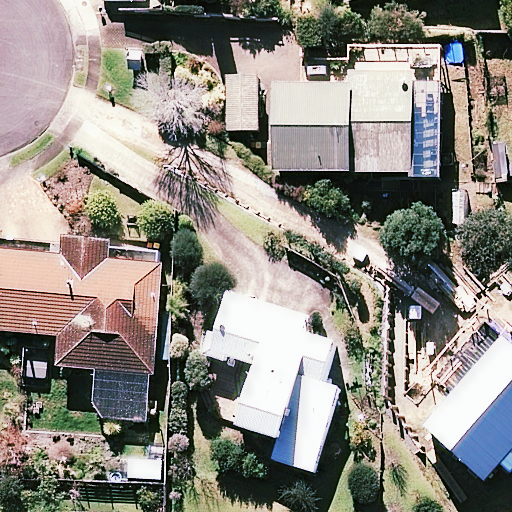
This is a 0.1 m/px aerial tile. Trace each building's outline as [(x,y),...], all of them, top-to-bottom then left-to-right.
[(360,54),(360,66),(305,63),(303,85),(283,84),(279,175),(447,183),(453,58),(360,54)] [(266,88),(234,84),(229,131),(261,134),(266,88)] [(0,335),(66,341),(64,370),(101,374),(97,420),(156,425),(170,270),(117,265),(119,248),(73,244),(72,259),(0,252),(0,335)] [(316,326),(236,300),(217,359),(263,373),(244,433),(284,445),(278,463),(321,477),(347,396),(331,391),(344,351),(311,341),(316,326)] [(507,469),(511,473),(511,348),(491,328),(438,382),(459,402),(432,430),(490,486),(507,469)]
